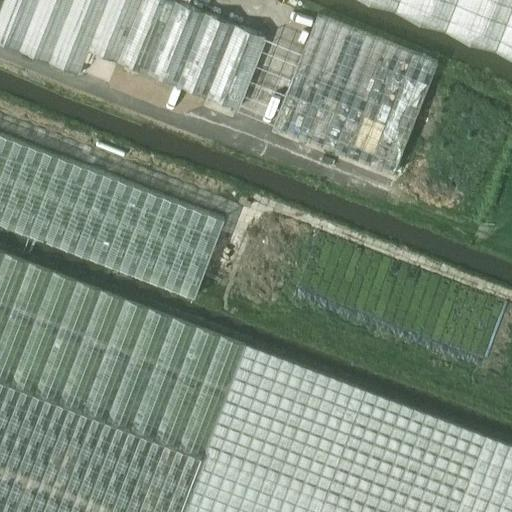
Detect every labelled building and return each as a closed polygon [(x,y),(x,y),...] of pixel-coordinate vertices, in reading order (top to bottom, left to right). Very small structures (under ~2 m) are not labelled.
[(89,48),(230,105),(260,30),(185,0),(4,0),(0,11),(0,38),(80,71),(89,48)] [(511,0),(372,0),(511,55),(511,0)] [(273,122),(393,170),(437,60),(317,12),(273,122)] [(0,218),(52,239),(117,263),(132,269),(196,293),(225,216),(0,130),(0,218)] [(0,511),(511,511),(511,442),(485,432),(246,341),(0,247),(0,511)]
